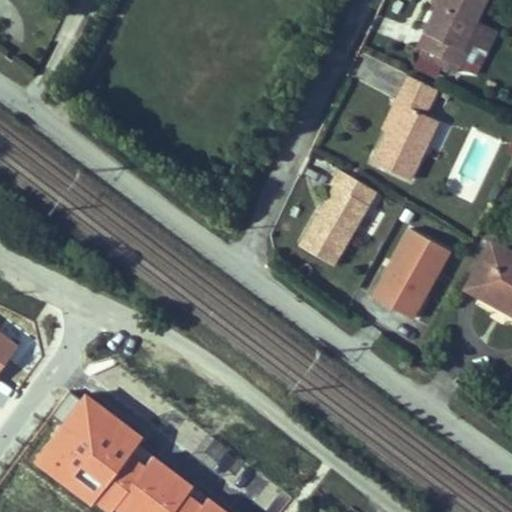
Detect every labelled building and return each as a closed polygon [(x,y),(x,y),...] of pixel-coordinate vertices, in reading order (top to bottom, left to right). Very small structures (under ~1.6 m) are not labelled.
[(457,43),(477,0),(425,0),(412,28),(420,31),(410,50),(454,71),(465,47),(457,43)] [(413,108),(425,83),(397,69),(384,96),(392,99),(378,128),(364,158),(400,174),(428,115),(413,108)] [(392,99),(384,96),(370,125),(378,128),(392,99)] [(349,202),(357,188),(328,172),(320,187),(323,189),(290,249),(323,267),(357,206),(349,202)] [(365,192),(357,188),(349,202),(357,206),(365,192)] [(400,318),(438,250),(398,228),(380,261),(384,264),(380,270),(376,268),(360,296),(400,318)] [(511,327),(511,264),(478,245),(450,291),(511,327)] [(380,270),(384,264),(380,261),(376,268),(380,270)]
